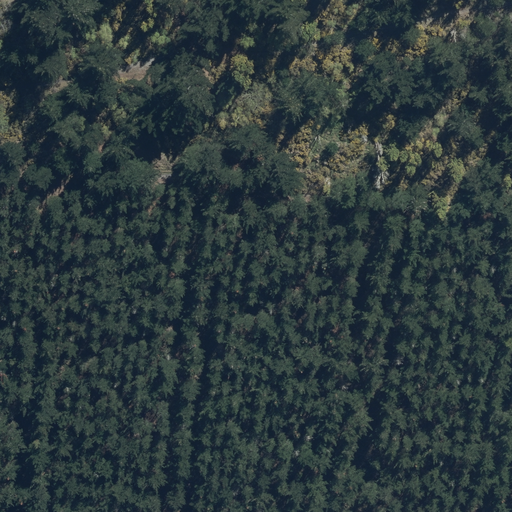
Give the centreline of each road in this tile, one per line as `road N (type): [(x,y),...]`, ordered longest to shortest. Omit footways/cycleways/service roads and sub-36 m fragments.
road 1 (track): [(0,184),(205,177),(254,191),(511,218)]
road 2 (track): [(0,87),(159,51),(286,48),(489,0)]
